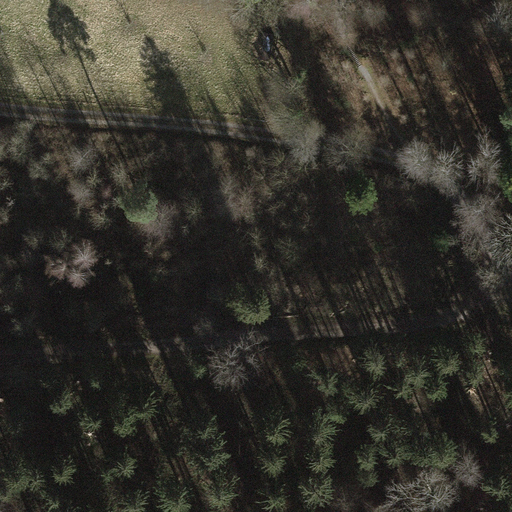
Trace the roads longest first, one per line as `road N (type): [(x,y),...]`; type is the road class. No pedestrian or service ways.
road 1 (track): [(0,358),(442,325),(474,311),(501,272)]
road 2 (track): [(0,109),(187,123),(430,169)]
road 3 (track): [(430,169),(501,272)]
